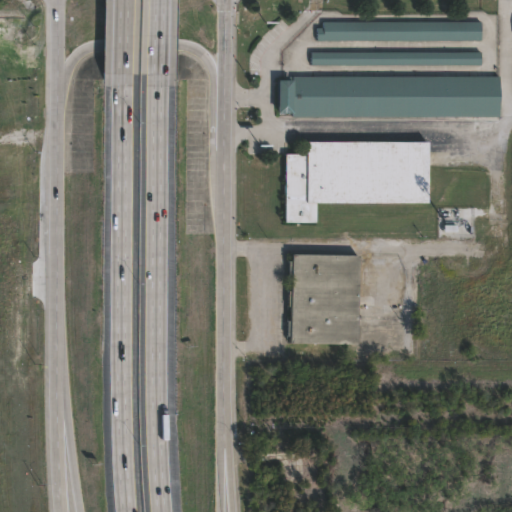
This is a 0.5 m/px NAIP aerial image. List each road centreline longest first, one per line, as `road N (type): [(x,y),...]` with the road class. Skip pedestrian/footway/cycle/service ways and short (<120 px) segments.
road 1 (secondary): [(54,0),(56,511)]
road 2 (motorway): [(125,85),(126,511)]
road 3 (motorway): [(162,511),(158,86)]
road 4 (secondary): [(223,388),(224,0)]
road 5 (secondary): [(224,98),(191,48),(110,44),(71,59),(55,110)]
road 6 (motorway): [(53,363),(77,511)]
road 7 (secondary): [(230,511),(223,388)]
road 8 (motorway): [(219,511),(223,388)]
